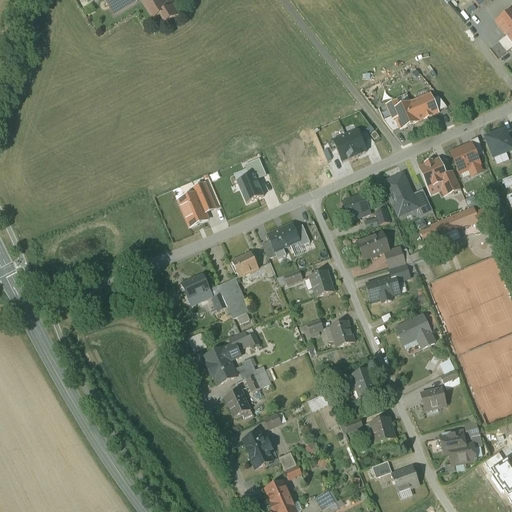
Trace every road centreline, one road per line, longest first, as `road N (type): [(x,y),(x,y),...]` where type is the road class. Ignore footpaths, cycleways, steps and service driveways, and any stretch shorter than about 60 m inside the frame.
road 1 (residential): [(310,198),(450,511)]
road 2 (secondary): [(146,511),(89,427),(0,261)]
road 3 (residential): [(253,511),(141,272)]
road 4 (residential): [(310,198),(511,110)]
road 5 (residential): [(141,272),(310,198)]
